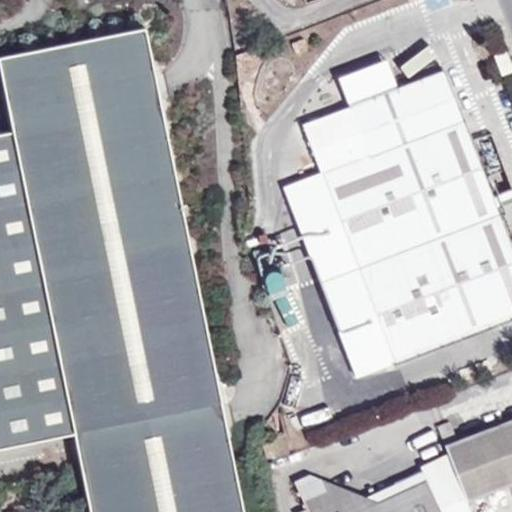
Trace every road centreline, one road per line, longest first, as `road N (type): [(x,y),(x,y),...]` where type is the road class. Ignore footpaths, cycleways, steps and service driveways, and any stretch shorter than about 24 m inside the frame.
road 1 (residential): [(0,462),(225,417),(246,411),(254,398),(229,68),(207,25)]
road 2 (residential): [(0,103),(156,75),(190,57),(207,25)]
